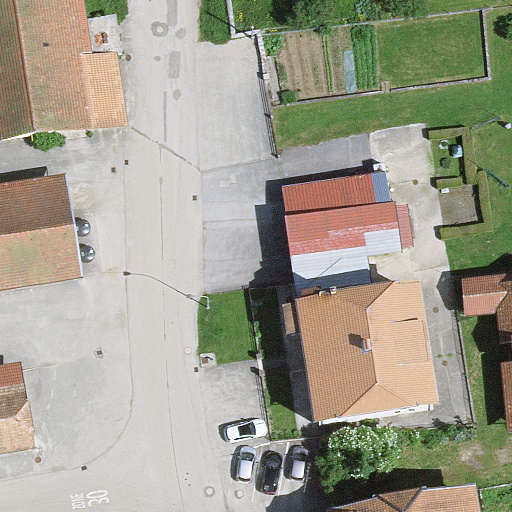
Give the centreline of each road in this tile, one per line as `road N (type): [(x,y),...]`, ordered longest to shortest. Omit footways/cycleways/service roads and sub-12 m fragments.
road 1 (residential): [(181,485),(166,323),(161,0)]
road 2 (residential): [(40,511),(181,485)]
